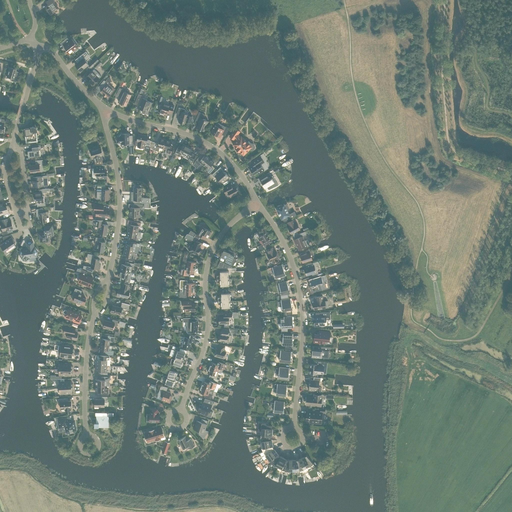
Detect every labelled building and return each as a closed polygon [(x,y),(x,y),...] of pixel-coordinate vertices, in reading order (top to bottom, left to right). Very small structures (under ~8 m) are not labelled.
[(50,15),(53,12),(56,10),(57,9),(57,8),(57,7),(57,6),(54,1),(55,1),(54,0),(48,0),(46,2),(48,5),(47,6),(46,7),(47,9),(46,9),(50,15)] [(69,40),(67,38),(63,41),(65,44),(63,45),(67,50),(66,50),(69,54),(74,50),(75,52),(78,50),(77,48),(75,45),(76,44),(72,39),(69,40)] [(80,71),(88,65),(85,60),(89,56),(86,51),(75,60),(78,63),(75,65),(80,71)] [(96,69),(101,63),(99,61),(93,66),(96,69)] [(16,82),(18,74),(15,73),(16,69),(9,67),(6,77),(11,78),(10,81),(16,82)] [(94,69),(85,78),(92,85),(99,78),(101,76),(97,73),(94,69)] [(104,80),(99,86),(102,89),(101,91),(103,94),(103,95),(105,96),(106,96),(108,97),(114,89),(109,84),(112,81),(110,77),(108,78),(105,81),(104,80)] [(125,106),(131,95),(124,91),(125,90),(119,88),(116,94),(120,95),(119,96),(120,97),(121,98),(118,102),(125,106)] [(147,114),(152,103),(147,100),(147,99),(142,97),(142,95),(138,94),(134,104),(138,105),(137,108),(142,110),(142,112),(147,114)] [(172,112),(174,106),(163,103),(160,113),(160,114),(163,115),(163,114),(167,115),(168,111),(172,112)] [(191,123),(192,117),(188,116),(188,115),(184,113),(185,109),(179,107),(177,114),(180,116),(178,122),(185,124),(186,121),(191,123)] [(204,131),(208,121),(203,119),(205,114),(199,112),(194,123),(198,125),(196,128),(200,129),(200,130),(201,130),(204,131)] [(213,127),(211,132),(220,137),(221,134),(225,136),(229,128),(225,126),(225,127),(216,122),(215,125),(214,126),(213,126),(213,127)] [(26,142),(37,140),(36,130),(37,130),(36,129),(36,128),(35,128),(35,127),(34,127),(33,126),(32,126),(32,128),(25,129),(26,142)] [(240,137),(238,135),(240,131),(235,128),(229,136),(234,139),(235,138),(237,140),(233,145),(237,149),(236,150),(238,152),(239,151),(243,155),(249,149),(251,150),(252,150),(253,150),(254,149),(255,147),(255,146),(254,145),(253,144),(252,144),(251,144),(249,141),(247,142),(241,136),(240,137)] [(129,136),(129,133),(121,134),(121,137),(117,137),(117,142),(121,142),(121,144),(129,143),(129,144),(133,144),(132,135),(129,136)] [(149,150),(150,140),(147,139),(148,136),(138,134),(137,141),(135,141),(135,145),(145,147),(145,149),(149,150)] [(163,148),(165,139),(160,137),(158,143),(155,142),(152,149),(158,151),(159,147),(163,148)] [(165,139),(163,148),(166,149),(165,153),(170,154),(172,147),(169,147),(171,141),(165,139)] [(31,157),(40,156),(39,150),(41,150),(40,143),(32,144),(32,150),(28,151),(28,156),(28,157),(31,157)] [(183,156),(188,147),(183,144),(181,147),(179,146),(175,153),(178,155),(178,154),(183,156)] [(188,147),(183,156),(188,159),(187,161),(191,163),(195,155),(192,153),(194,149),(188,147)] [(101,148),(90,151),(92,158),(94,157),(95,162),(96,161),(97,164),(103,164),(102,160),(100,155),(103,155),(101,148)] [(199,157),(195,162),(199,165),(201,163),(203,165),(209,158),(205,154),(201,159),(199,157)] [(253,165),(249,168),(253,174),(257,171),(259,173),(264,170),(267,169),(267,168),(268,168),(264,162),(260,156),(251,162),(253,165)] [(209,158),(203,165),(206,168),(204,170),(209,174),(215,168),(212,165),(214,162),(209,158)] [(36,164),(29,165),(30,172),(40,171),(44,171),(43,167),(43,166),(43,164),(42,160),(35,160),(36,164)] [(103,165),(93,165),(93,168),(94,168),(94,172),(94,175),(95,176),(97,176),(97,178),(100,178),(101,179),(103,179),(103,178),(107,178),(107,171),(105,171),(105,168),(103,168),(103,165)] [(216,171),(212,175),(214,177),(215,176),(219,181),(220,180),(222,183),(229,177),(226,173),(225,174),(222,170),(218,173),(216,171)] [(266,173),(259,178),(263,183),(261,184),(262,185),(264,189),(267,187),(267,188),(269,187),(271,187),(272,186),(273,186),(274,185),(275,184),(274,183),(274,182),(275,182),(272,178),(271,176),(269,172),(266,173)] [(34,181),(32,181),(33,187),(44,186),(48,185),(47,181),(47,175),(35,177),(33,177),(34,181)] [(231,184),(223,188),(226,194),(228,193),(230,197),(239,192),(237,188),(237,187),(236,187),(236,186),(232,188),(231,184)] [(141,188),(141,185),(135,185),(135,187),(134,187),(134,189),(134,194),(131,194),(131,203),(144,203),(149,203),(150,203),(150,197),(141,197),(141,192),(143,192),(143,188),(141,188)] [(97,192),(97,198),(101,198),(101,199),(109,199),(109,190),(105,189),(105,186),(97,186),(97,192)] [(42,196),(42,193),(45,193),(46,192),(47,191),(50,190),(49,188),(39,190),(39,192),(34,193),(34,198),(35,198),(36,203),(37,203),(37,206),(46,205),(46,202),(45,202),(44,196),(42,196)] [(3,207),(2,203),(0,204),(0,215),(8,213),(9,213),(8,212),(7,206),(3,207)] [(131,210),(129,210),(129,217),(139,217),(140,208),(142,208),(142,204),(134,204),(134,207),(131,207),(131,210)] [(278,207),(276,208),(278,213),(279,216),(279,215),(282,219),(288,216),(289,219),(296,215),(294,212),(289,214),(287,210),(289,209),(287,204),(284,205),(284,204),(282,205),(281,205),(277,206),(278,206),(278,207)] [(95,205),(94,211),(96,211),(96,216),(109,217),(109,210),(103,209),(104,205),(95,205)] [(43,212),(43,208),(36,209),(37,216),(39,216),(40,223),(49,222),(49,221),(48,218),(46,218),(46,212),(43,212)] [(8,222),(7,219),(0,220),(0,224),(1,224),(3,231),(2,231),(1,232),(2,234),(3,235),(7,233),(7,232),(7,230),(13,228),(11,221),(8,222)] [(106,235),(108,225),(102,224),(103,221),(96,220),(95,225),(100,226),(99,233),(106,235)] [(293,220),(287,222),(290,227),(288,227),(291,234),(292,233),(294,236),(298,234),(297,231),(300,229),(297,223),(295,224),(293,220)] [(128,230),(138,232),(139,226),(140,226),(141,223),(133,221),(132,224),(129,224),(128,230)] [(49,241),(48,235),(53,234),(53,236),(54,236),(52,226),(44,227),(44,233),(42,234),(42,233),(39,233),(40,242),(49,241)] [(205,228),(202,227),(197,235),(204,239),(206,236),(208,237),(212,232),(206,228),(205,228)] [(265,249),(270,246),(269,243),(272,241),(264,229),(258,233),(265,245),(263,246),(265,249)] [(137,237),(138,232),(128,230),(127,236),(131,236),(131,240),(138,241),(138,238),(137,237)] [(304,241),(303,236),(306,235),(305,231),(298,234),(300,237),(293,240),(295,244),(296,244),(299,250),(307,246),(310,245),(307,239),(304,241)] [(6,254),(7,253),(7,252),(16,246),(14,243),(15,242),(11,237),(10,235),(2,237),(4,242),(0,245),(6,254)] [(104,252),(105,242),(101,242),(102,238),(96,237),(95,243),(98,244),(96,251),(104,252)] [(200,248),(202,243),(195,240),(193,245),(192,245),(189,251),(198,255),(201,248),(200,248)] [(34,248),(33,242),(29,241),(26,242),(27,249),(24,249),(23,249),(22,249),(21,250),(20,254),(22,258),(23,258),(24,259),(26,260),(29,259),(29,257),(36,256),(37,252),(34,248)] [(124,250),(135,252),(136,246),(139,247),(140,243),(130,242),(129,245),(125,244),(124,250)] [(272,247),(267,250),(269,254),(267,255),(270,261),(271,261),(273,263),(278,261),(277,258),(279,257),(276,251),(274,252),(272,247)] [(302,263),(312,260),(311,255),(313,254),(312,249),(306,251),(307,254),(300,256),(302,263)] [(134,258),(135,252),(124,250),(123,256),(128,257),(127,260),(134,261),(135,258),(134,258)] [(231,253),(232,252),(228,250),(227,252),(224,250),(221,256),(225,259),(224,261),(232,266),(236,259),(233,258),(235,255),(231,253)] [(100,269),(101,265),(99,264),(99,262),(100,259),(97,258),(97,255),(88,253),(87,258),(87,259),(89,260),(89,261),(90,262),(90,263),(91,263),(92,263),(91,267),(84,265),(83,268),(92,272),(93,268),(100,269)] [(186,266),(195,268),(196,265),(195,265),(196,262),(189,261),(189,258),(183,257),(182,262),(186,263),(186,266)] [(307,268),(304,269),(306,275),(312,273),(312,275),(318,273),(316,269),(316,266),(319,265),(319,264),(318,261),(314,262),(309,264),(306,265),(307,268)] [(120,270),(131,272),(132,267),(133,267),(134,264),(127,262),(126,265),(122,264),(120,270)] [(275,278),(285,275),(282,264),(272,267),(272,268),(275,278)] [(186,266),(182,265),(180,274),(186,275),(186,272),(194,273),(194,270),(195,270),(195,268),(186,266)] [(90,286),(93,278),(86,276),(87,272),(81,270),(80,274),(81,274),(78,282),(90,286)] [(130,278),(131,272),(120,270),(119,276),(123,277),(122,280),(130,282),(131,278),(130,278)] [(312,292),(322,289),(321,287),(323,284),(321,277),(310,280),(312,285),(310,286),(312,292)] [(180,288),(193,289),(194,286),(193,286),(193,283),(186,283),(186,280),(180,280),(180,288)] [(281,294),(289,291),(287,281),(278,283),(281,294)] [(128,290),(129,284),(123,283),(121,289),(118,288),(116,296),(120,297),(120,296),(128,298),(128,297),(129,297),(129,296),(130,295),(130,293),(130,292),(129,292),(129,291),(128,290)] [(83,305),(86,299),(83,297),(83,295),(81,294),(82,291),(75,288),(72,296),(75,297),(73,301),(77,303),(80,305),(80,304),(83,305)] [(193,292),(193,289),(180,288),(179,297),(185,297),(186,294),(193,295),(193,292)] [(323,301),(322,296),(316,297),(316,302),(313,302),(313,304),(312,305),(313,307),(314,308),(314,309),(325,308),(329,307),(328,300),(323,301)] [(282,311),(292,309),(290,298),(289,298),(286,299),(281,300),(281,301),(278,302),(278,306),(282,306),(282,311)] [(191,304),(191,301),(183,301),(183,304),(185,304),(185,311),(186,311),(186,314),(190,314),(190,311),(195,311),(195,304),(191,304)] [(111,312),(120,315),(120,314),(122,314),(123,310),(124,308),(128,309),(130,304),(122,302),(121,307),(112,305),(111,312)] [(79,324),(82,316),(78,315),(79,313),(68,309),(67,311),(66,311),(66,313),(66,314),(65,317),(73,320),(73,321),(79,324)] [(315,321),(314,321),(314,326),(321,326),(323,326),(325,326),(325,321),(326,321),(326,319),(330,319),(330,312),(320,312),(320,315),(316,316),(315,316),(315,321)] [(229,327),(229,319),(232,319),(232,313),(226,313),(226,316),(219,316),(219,323),(224,323),(224,327),(229,327)] [(293,327),(292,316),(284,317),(284,316),(284,318),(280,318),(280,322),(281,328),(281,332),(287,331),(287,327),(293,327)] [(183,318),(184,318),(183,321),(187,322),(187,331),(186,331),(191,332),(191,331),(190,331),(197,331),(198,321),(195,321),(196,318),(188,317),(183,318)] [(117,326),(118,321),(112,319),(112,322),(105,320),(103,327),(113,330),(114,326),(117,326)] [(76,340),(78,333),(75,332),(76,328),(65,326),(64,333),(67,334),(67,338),(76,340)] [(228,335),(229,330),(223,329),(222,332),(220,331),(219,334),(218,341),(228,342),(231,342),(232,335),(229,335),(228,335)] [(329,341),(330,332),(319,331),(319,334),(314,333),(313,342),(324,343),(326,343),(327,343),(328,342),(328,341),(328,340),(329,341)] [(283,334),(283,333),(283,334),(280,333),(280,337),(283,337),(282,344),(292,345),(293,334),(292,334),(283,334)] [(193,342),(195,336),(188,334),(187,338),(183,336),(183,337),(185,337),(183,343),(182,342),(181,346),(183,346),(182,346),(189,348),(191,342),(193,342)] [(100,344),(109,345),(110,342),(111,342),(114,343),(114,338),(114,337),(110,336),(110,335),(108,335),(108,336),(101,335),(101,338),(100,344)] [(109,345),(100,344),(100,350),(99,350),(98,353),(105,354),(105,355),(113,355),(114,351),(111,351),(111,349),(109,348),(109,345)] [(224,351),(225,346),(219,345),(218,349),(216,349),(214,356),(224,358),(226,351),(224,351)] [(312,355),(312,356),(329,358),(330,347),(315,346),(315,349),(312,349),(312,350),(311,355),(312,355)] [(175,357),(186,361),(188,358),(184,357),(186,353),(177,350),(175,349),(172,356),(175,357)] [(73,356),(74,352),(58,350),(57,355),(60,356),(59,357),(65,357),(65,358),(67,358),(72,358),(72,356),(73,356)] [(290,362),(291,351),(290,351),(285,350),(280,350),(280,352),(277,351),(276,355),(280,356),(279,361),(290,362)] [(96,365),(107,365),(107,360),(109,360),(109,355),(100,355),(100,359),(96,359),(96,365)] [(185,364),(186,361),(175,357),(174,359),(171,358),(169,364),(173,365),(173,364),(181,367),(182,363),(185,364)] [(210,365),(209,368),(218,371),(218,370),(222,372),(225,364),(219,362),(218,361),(217,364),(211,362),(210,365)] [(315,374),(315,377),(317,377),(318,373),(323,373),(323,368),(327,368),(327,362),(311,361),(310,363),(309,373),(315,374)] [(106,371),(107,365),(96,365),(96,371),(99,371),(99,374),(107,374),(108,371),(106,371)] [(167,367),(165,370),(169,371),(167,377),(179,380),(180,377),(177,376),(178,372),(173,371),(174,370),(174,369),(166,367),(167,367)] [(288,379),(289,368),(279,367),(279,368),(276,368),(275,372),(278,373),(278,378),(288,379)] [(209,370),(208,373),(210,374),(215,375),(214,378),(219,380),(221,375),(217,373),(218,371),(209,368),(208,370),(209,370)] [(164,376),(163,378),(164,378),(166,379),(165,383),(165,384),(173,386),(176,387),(177,385),(176,384),(176,383),(177,383),(177,384),(179,380),(167,377),(164,376)] [(95,385),(109,386),(109,380),(110,379),(110,377),(101,377),(101,380),(95,380),(95,385)] [(320,381),(320,378),(317,377),(315,377),(314,377),(313,380),(311,380),(310,385),(309,385),(308,390),(316,391),(320,392),(321,391),(322,388),(320,387),(318,386),(319,381),(320,381)] [(201,387),(214,392),(217,383),(211,381),(210,384),(203,381),(202,384),(201,387)] [(287,385),(277,384),(275,384),(274,388),(277,388),(276,395),(286,396),(287,385)] [(109,386),(95,385),(95,391),(101,392),(101,395),(108,395),(108,389),(105,389),(105,386),(109,386)] [(169,402),(172,396),(170,395),(171,393),(166,391),(167,388),(161,385),(157,398),(161,400),(169,402)] [(211,399),(214,392),(201,387),(200,389),(199,392),(206,394),(205,397),(211,399)] [(321,399),(321,395),(314,394),(314,398),(308,397),(307,404),(316,405),(316,406),(318,406),(318,405),(319,406),(320,399),(321,399)] [(107,402),(107,396),(101,396),(101,399),(94,399),(94,409),(95,409),(98,409),(98,407),(104,407),(104,402),(107,402)] [(66,401),(66,398),(58,399),(58,402),(60,402),(61,409),(65,409),(65,413),(71,412),(71,408),(71,401),(66,401)] [(211,405),(212,401),(205,398),(203,402),(201,408),(199,407),(197,412),(207,415),(207,416),(211,417),(213,412),(210,411),(212,405),(211,405)] [(283,412),(284,401),(275,400),(274,403),(271,402),(270,407),(274,408),(273,411),(283,412)] [(157,414),(158,409),(151,408),(150,414),(149,421),(159,422),(159,414),(157,414)] [(325,413),(325,409),(320,408),(320,412),(307,411),(306,420),(312,421),(313,422),(314,422),(315,421),(320,422),(321,412),(325,413)] [(94,422),(94,427),(108,427),(109,416),(113,416),(113,412),(95,412),(95,416),(96,416),(96,422),(94,422)] [(66,422),(65,418),(57,419),(59,428),(65,427),(66,434),(70,433),(70,431),(76,430),(74,420),(66,422)] [(197,420),(194,429),(200,432),(199,434),(204,438),(208,431),(205,430),(207,424),(206,424),(207,421),(201,419),(200,422),(197,420)] [(260,431),(272,431),(272,429),(272,425),(266,425),(266,423),(261,423),(261,422),(258,422),(258,430),(260,430),(260,431)] [(164,436),(161,428),(155,430),(154,429),(149,431),(149,432),(145,433),(147,441),(155,439),(155,440),(160,439),(160,437),(164,436)] [(187,440),(186,436),(181,438),(180,438),(180,439),(178,440),(182,448),(185,447),(186,449),(187,449),(188,448),(188,449),(195,446),(194,445),(194,446),(191,438),(187,440)] [(263,451),(273,447),(272,445),(272,442),(260,444),(261,448),(263,451)] [(266,458),(276,451),(274,449),(273,447),(263,451),(264,455),(266,458)] [(272,463),(279,455),(277,453),(276,451),(266,458),(269,461),(272,463)] [(278,467),(283,457),(281,456),(279,455),(272,463),(275,465),(278,467)] [(302,457),(307,468),(310,466),(313,463),(306,455),(304,457),(304,456),(302,457)] [(285,470),(287,459),(285,459),(285,458),(283,457),(278,467),(281,469),(285,470)] [(303,469),(307,468),(302,457),(300,459),(297,459),(300,470),(303,469)]
